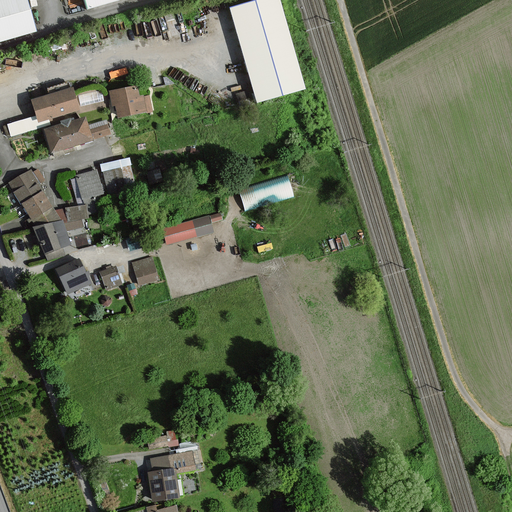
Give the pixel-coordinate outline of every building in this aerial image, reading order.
[(27,0),(0,0),(0,41),(36,31),(27,0)] [(83,0),(87,10),(121,0),(83,0)] [(279,0),(255,0),(229,8),(258,104),(306,90),(279,0)] [(140,97),(138,86),(110,91),(112,106),(116,105),(118,117),(152,111),(149,95),(140,97)] [(73,88),(32,100),(38,122),(79,110),(73,88)] [(81,101),(104,97),(102,89),(80,92),(81,101)] [(86,118),(45,130),(52,153),(93,141),(86,118)] [(106,119),(89,124),(94,140),(111,135),(106,119)] [(138,194),(128,157),(99,164),(108,202),(138,194)] [(30,171),(9,183),(22,204),(42,191),(30,171)] [(99,194),(103,193),(97,171),(77,176),(82,199),(86,198),(90,212),(103,209),(99,194)] [(287,173),(238,187),(245,211),(295,197),(287,173)] [(33,221),(44,214),(53,208),(42,191),(22,204),(33,221)] [(53,208),(44,214),(33,221),(35,227),(62,220),(53,208)] [(221,211),(161,228),(163,237),(166,246),(212,233),(210,224),(223,220),(222,217),(221,211)] [(70,244),(62,220),(35,227),(45,253),(70,244)] [(139,286),(158,280),(151,256),(132,262),(139,286)] [(90,283),(79,260),(57,270),(68,293),(90,283)] [(124,284),(116,262),(98,269),(107,291),(124,284)] [(149,437),(150,445),(178,442),(176,428),(165,429),(166,435),(149,437)] [(153,499),(178,496),(175,472),(201,468),(198,451),(152,458),(154,472),(149,472),(153,499)]
